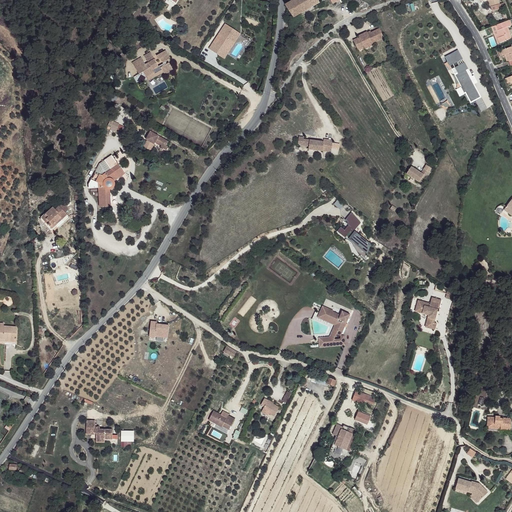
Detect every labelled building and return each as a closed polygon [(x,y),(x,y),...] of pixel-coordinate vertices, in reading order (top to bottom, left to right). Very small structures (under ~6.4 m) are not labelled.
[(317,0),(295,0),(285,6),(292,18),(320,3),(317,0)] [(215,39),(211,45),(217,49),(219,45),(222,47),(219,51),(225,55),(230,49),(227,47),(233,38),(236,40),(242,30),(228,20),(221,30),(224,32),(218,41),(215,39)] [(495,31),(498,38),(496,39),(498,44),(511,38),(505,23),(505,22),(484,30),(486,35),(495,31)] [(221,30),(215,39),(218,41),(224,32),(221,30)] [(367,35),(366,33),(366,32),(357,35),(358,37),(352,40),(356,50),(363,47),(362,46),(370,43),(371,44),(383,39),(379,30),(370,34),(367,35)] [(233,38),(227,47),(230,49),(236,40),(233,38)] [(509,66),(511,65),(511,52),(509,46),(496,52),(498,57),(503,55),(505,62),(507,61),(509,66)] [(161,66),(161,68),(162,70),(171,65),(167,59),(165,60),(163,57),(168,54),(164,47),(155,52),(157,56),(159,55),(161,60),(157,63),(149,48),(142,52),(144,55),(145,55),(147,58),(143,60),(142,57),(133,62),(137,69),(141,67),(144,72),(152,68),(153,71),(161,66)] [(444,58),(449,67),(463,59),(458,50),(444,58)] [(133,62),(142,57),(140,53),(131,58),(133,62)] [(470,103),(481,98),(475,84),(476,84),(466,62),(454,68),(457,75),(456,76),(461,88),(456,90),(459,97),(466,94),(470,103)] [(146,77),(161,68),(161,66),(153,71),(152,68),(144,72),(146,77)] [(511,74),(502,78),(504,84),(509,82),(511,90),(511,74)] [(112,121),(108,129),(116,133),(120,124),(112,121)] [(169,129),(160,125),(158,128),(161,129),(157,137),(158,138),(155,145),(162,149),(166,140),(173,143),(174,141),(178,143),(180,139),(167,133),(169,129)] [(309,135),(304,134),(303,141),(308,141),(307,143),(314,144),(314,146),(328,148),(328,145),(335,146),(336,146),(337,138),(329,137),(328,139),(309,137),(309,135)] [(118,174),(129,168),(119,149),(106,157),(100,167),(98,175),(106,178),(104,201),(114,202),(116,185),(118,184),(120,181),(120,178),(119,176),(118,174)] [(428,165),(421,170),(425,173),(433,168),(428,165)] [(417,174),(408,167),(403,174),(414,182),(418,178),(421,181),(427,174),(425,173),(421,170),(417,174)] [(511,194),(502,208),(509,213),(511,209),(511,194)] [(52,209),(50,207),(42,213),(44,215),(42,218),(45,221),(43,223),(46,225),(43,228),(47,231),(52,226),(50,224),(52,223),(50,220),(56,216),(58,218),(62,213),(55,206),(52,209)] [(365,255),(372,246),(354,232),(361,222),(351,213),(346,220),(350,223),(344,230),(340,227),(337,232),(362,251),(360,254),(366,259),(368,257),(365,255)] [(446,288),(442,296),(449,299),(453,292),(446,288)] [(425,304),(411,301),(407,313),(422,316),(419,328),(431,330),(438,301),(427,299),(425,304)] [(333,311),(322,306),(319,313),(317,312),(315,316),(334,325),(329,337),(318,338),(319,347),(344,345),(343,339),(334,339),(336,334),(340,336),(344,327),(344,326),(345,324),(349,315),(342,311),(340,315),(332,312),(333,311)] [(5,323),(0,322),(0,340),(17,342),(19,326),(8,325),(5,323)] [(168,339),(169,326),(157,325),(157,322),(150,322),(149,338),(168,339)] [(230,356),(232,353),(233,351),(227,347),(224,351),(230,356)] [(329,378),(327,384),(334,386),(336,381),(329,378)] [(356,391),(353,401),(363,405),(364,401),(365,400),(374,403),(376,399),(356,391)] [(264,407),(262,411),(269,414),(274,417),(279,409),(267,402),(268,402),(264,399),(261,406),(264,407)] [(212,412),(207,422),(220,429),(223,424),(230,428),(233,421),(227,417),(225,419),(212,412)] [(356,414),(354,418),(366,424),(368,419),(356,414)] [(495,418),(491,417),(490,426),(501,427),(501,429),(511,430),(511,419),(503,418),(500,418),(501,416),(495,416),(495,418)] [(491,417),(488,417),(487,428),(501,429),(501,427),(490,426),(491,417)] [(88,435),(92,435),(92,431),(96,431),(95,433),(97,433),(97,436),(97,443),(105,443),(106,440),(113,440),(114,431),(101,431),(101,429),(96,428),(96,422),(88,422),(88,435)] [(353,434),(344,430),(338,427),(334,437),(338,439),(333,450),(344,454),(353,434)] [(121,440),(134,440),(134,429),(121,429),(121,440)] [(471,448),(467,453),(473,457),(477,452),(471,448)] [(473,493),(479,500),(488,492),(479,484),(471,482),(458,479),(456,488),(473,493)] [(477,503),(479,500),(473,493),(470,495),(477,503)]
